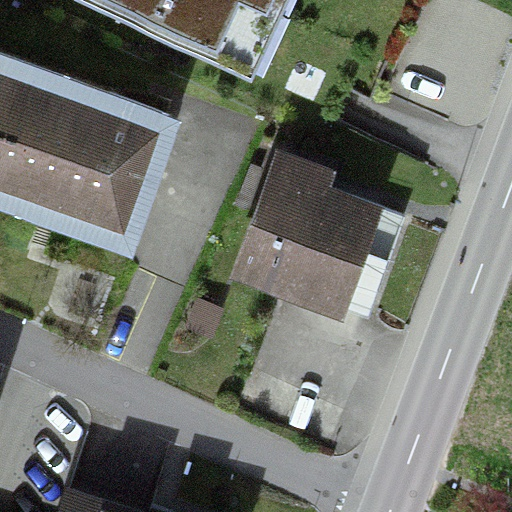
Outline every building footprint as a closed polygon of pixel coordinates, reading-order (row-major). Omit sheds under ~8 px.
[(95,0),(225,61),(253,0),(95,0)] [(0,136),(30,52),(0,41),(0,136)] [(30,52),(0,136),(0,186),(134,234),(180,106),(30,52)] [(404,194),(289,151),(243,275),(359,317),(404,194)] [(149,511),(64,485),(55,511),(149,511)]
